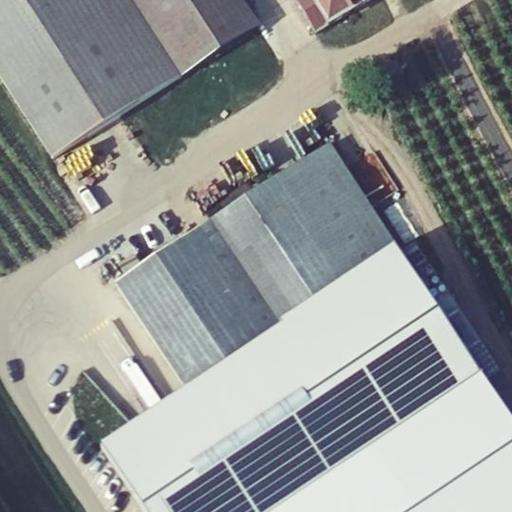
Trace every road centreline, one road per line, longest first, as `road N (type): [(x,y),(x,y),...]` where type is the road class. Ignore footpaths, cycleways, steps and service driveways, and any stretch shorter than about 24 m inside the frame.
road 1 (track): [(440,0),(325,66),(0,296)]
road 2 (track): [(511,395),(325,66)]
road 3 (unclassified): [(98,511),(0,359)]
